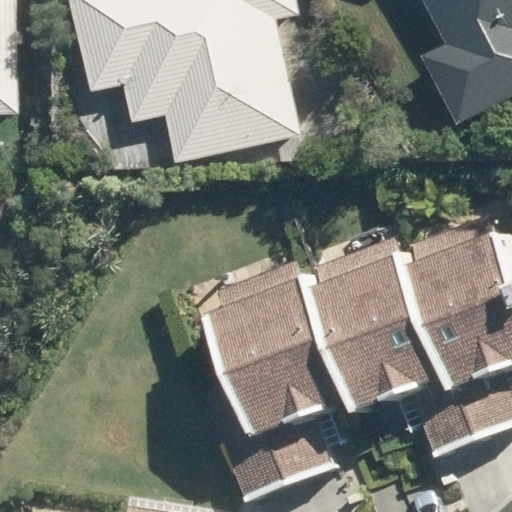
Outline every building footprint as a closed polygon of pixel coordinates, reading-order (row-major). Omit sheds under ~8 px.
[(0,0),(0,113),(32,113),(30,0),(0,0)] [(315,0),(91,0),(113,87),(138,81),(149,123),(182,115),(194,161),(324,128),(296,15),(318,10),(315,0)] [(511,0),(446,0),(468,39),(439,55),(476,123),(511,103),(511,0)] [(207,385),(250,497),(343,462),(336,444),(354,438),(341,403),(377,390),(382,402),(414,390),(437,453),(511,424),(511,375),(509,367),(511,365),(511,225),(504,229),(497,208),(403,243),(398,230),(347,250),(342,237),(176,300),(207,385)] [(248,511),(135,494),(132,511),(54,511),(46,511),(248,511)]
